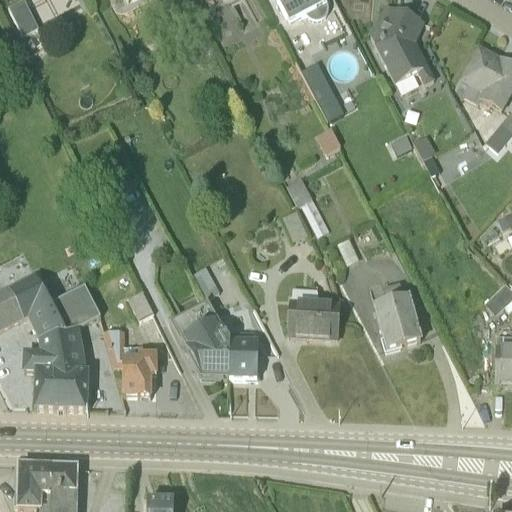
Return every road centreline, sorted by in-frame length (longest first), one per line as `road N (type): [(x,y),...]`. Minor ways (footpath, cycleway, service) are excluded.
road 1 (primary): [(288,454),(0,443)]
road 2 (primary): [(288,454),(511,490)]
road 3 (primary): [(511,461),(354,450),(288,454)]
